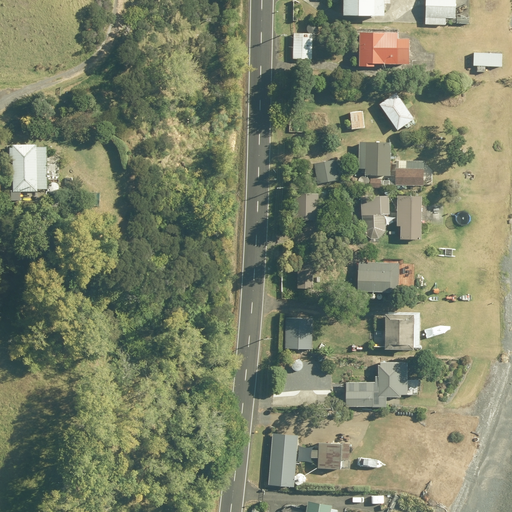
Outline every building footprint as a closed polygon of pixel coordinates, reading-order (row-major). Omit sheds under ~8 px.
[(385,17),(384,0),(344,0),(345,17),(385,17)] [(456,19),(456,0),(426,0),(426,24),(445,25),(446,19),(456,19)] [(409,39),(398,39),(398,33),(359,34),(360,66),(410,65),(409,39)] [(312,60),(312,35),(294,34),(293,59),(312,60)] [(502,67),(502,54),(474,53),(474,67),(502,67)] [(398,131),(414,120),(397,94),(380,105),(398,131)] [(352,129),(365,129),(364,112),(351,113),(352,129)] [(362,175),(391,175),(390,143),(362,144),(362,175)] [(14,191),(48,189),(47,145),(12,146),(14,191)] [(318,184),(338,181),(335,161),(315,164),(318,184)] [(424,185),(424,162),(402,162),(402,169),(397,169),(397,185),(424,185)] [(381,178),(370,177),(369,188),(380,189),(381,178)] [(318,219),(319,195),(293,195),(292,218),(318,219)] [(389,196),(361,196),(362,232),(370,240),(379,240),(385,232),(385,215),(389,215),(389,196)] [(421,239),(422,197),(399,197),(398,239),(421,239)] [(419,348),(420,315),(385,314),(384,347),(419,348)] [(312,350),(313,319),(286,319),(285,349),(312,350)] [(379,382),(348,381),(347,404),(386,405),(386,395),(407,396),(408,362),(379,361),(379,382)] [(311,373),(302,372),(301,394),(310,394),(311,373)] [(294,486),(298,435),(273,433),(269,484),(294,486)] [(349,460),(350,444),(320,444),(319,467),(341,468),(342,460),(349,460)] [(333,509),(334,505),(308,501),(306,511),(338,511),(339,510),(333,509)]
